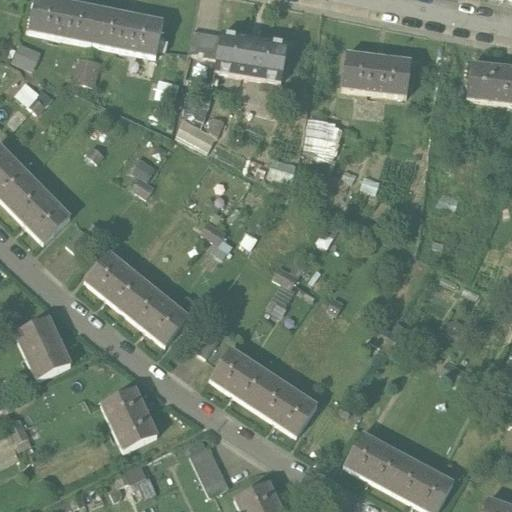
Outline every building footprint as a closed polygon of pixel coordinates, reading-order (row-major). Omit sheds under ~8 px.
[(99,14),(36,1),(28,37),(91,50),(99,14)] [(162,27),(99,14),(91,50),(154,63),(162,27)] [(216,64),(220,40),(192,35),(187,59),(216,64)] [(287,50),(220,39),(220,40),(216,64),(214,77),(280,88),(287,50)] [(13,66),(36,72),(41,52),(19,46),(13,66)] [(410,67),(345,60),(340,96),(406,104),(410,67)] [(83,91),(88,66),(78,63),(72,89),(83,91)] [(100,69),(88,66),(83,91),(95,94),(100,69)] [(511,73),(470,69),(466,105),(511,110),(511,73)] [(50,108),(38,98),(27,111),(38,121),(50,108)] [(232,132),(212,123),(197,153),(210,159),(220,139),(226,142),(232,132)] [(303,158),(292,154),(288,164),(326,175),(334,153),(314,146),(312,151),(306,149),(303,158)] [(104,162),(92,152),(86,161),(97,170),(104,162)] [(0,206),(6,212),(32,186),(0,153),(0,206)] [(458,173),(441,167),(436,179),(453,186),(458,173)] [(159,184),(146,174),(131,196),(145,205),(159,184)] [(70,223),(32,186),(6,212),(43,250),(70,223)] [(357,192),(346,187),(336,211),(348,216),(357,192)] [(316,197),(301,191),(296,204),(310,211),(316,197)] [(368,225),(350,217),(346,228),(363,236),(368,225)] [(226,240),(208,228),(200,241),(217,252),(212,261),(222,267),(232,251),(222,245),(226,240)] [(81,233),(66,250),(84,265),(98,249),(81,233)] [(451,245),(433,238),(428,251),(446,259),(451,245)] [(124,321),(148,290),(109,258),(85,288),(124,321)] [(298,282),(278,272),(272,285),(290,296),(298,282)] [(358,292),(345,286),(336,304),(349,310),(358,292)] [(189,324),(148,290),(124,321),(164,353),(189,324)] [(47,323),(15,338),(38,385),(69,370),(47,323)] [(394,330),(384,325),(369,349),(380,354),(383,349),(392,355),(406,333),(396,328),(394,330)] [(200,333),(187,350),(206,364),(219,346),(200,333)] [(249,412),(270,381),(229,354),(209,386),(249,412)] [(465,376),(446,366),(439,379),(458,389),(465,376)] [(316,412),(270,381),(249,412),(295,443),(316,412)] [(158,442),(135,394),(101,410),(124,458),(158,442)] [(511,402),(506,412),(497,409),(491,421),(511,430),(511,402)] [(19,423),(6,430),(16,450),(28,443),(19,423)] [(386,496),(404,465),(361,442),(344,473),(386,496)] [(230,494),(210,452),(190,462),(210,503),(230,494)] [(440,511),(452,491),(404,465),(386,496),(415,511),(440,511)] [(279,511),(269,489),(235,505),(238,511),(279,511)]
